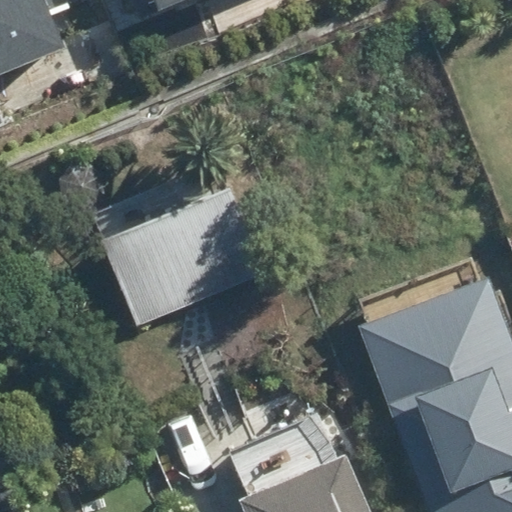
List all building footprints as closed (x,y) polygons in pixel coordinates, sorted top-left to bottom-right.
[(0,0),(0,77),(67,51),(51,12),(76,2),(75,0),(0,0)] [(133,0),(140,16),(177,0),(133,0)] [(98,240),(132,327),(271,273),(237,186),(98,240)] [(354,314),(428,511),(511,511),(511,339),(484,265),(354,314)] [(326,435),(239,471),(245,484),(237,487),(247,511),(371,511),(341,440),(331,444),(326,435)] [(0,454),(0,506),(17,501),(0,454)]
